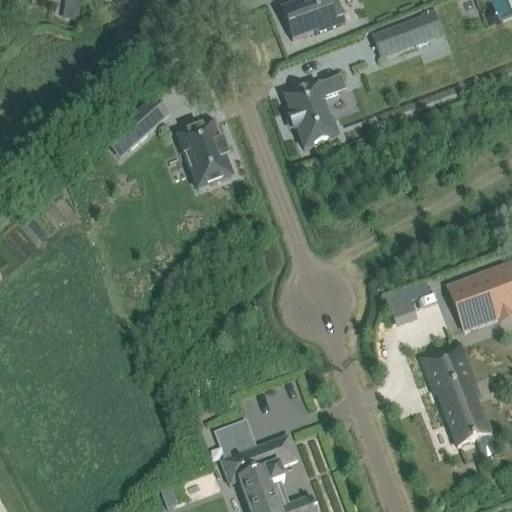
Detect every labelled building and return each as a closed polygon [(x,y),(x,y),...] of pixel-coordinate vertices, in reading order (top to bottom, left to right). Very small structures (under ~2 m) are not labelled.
[(66,0),(65,8),(76,9),(77,0),(66,0)] [(303,0),(305,2),(279,12),(291,43),(313,35),(314,37),(344,26),(334,0),(303,0)] [(368,0),(353,0),(361,18),(374,13),(368,0)] [(0,6),(0,26),(6,29),(14,13),(0,6)] [(421,20),(370,40),(379,62),(430,43),(421,20)] [(339,140),(325,100),(345,93),(339,78),(319,85),(318,84),(280,98),(287,118),(286,119),(292,136),(294,135),(301,154),(339,140)] [(128,154),(168,118),(152,99),(111,135),(128,154)] [(175,138),(196,193),(232,180),(224,161),(228,159),(221,142),(218,143),(211,125),(175,138)] [(54,189),(48,195),(56,204),(63,198),(54,189)] [(511,263),(444,289),(462,336),(498,323),(499,327),(511,321),(511,263)] [(466,386),(454,351),(422,363),(434,398),(443,395),(447,405),(441,407),(456,450),(488,439),(475,404),(466,407),(460,388),(466,386)] [(374,398),(377,410),(400,405),(397,393),(374,398)] [(225,430),(213,435),(220,454),(232,449),(225,430)] [(228,489),(237,486),(246,511),(314,511),(310,498),(288,507),(280,486),(282,485),(276,471),(298,463),(288,438),(218,464),(228,489)]
